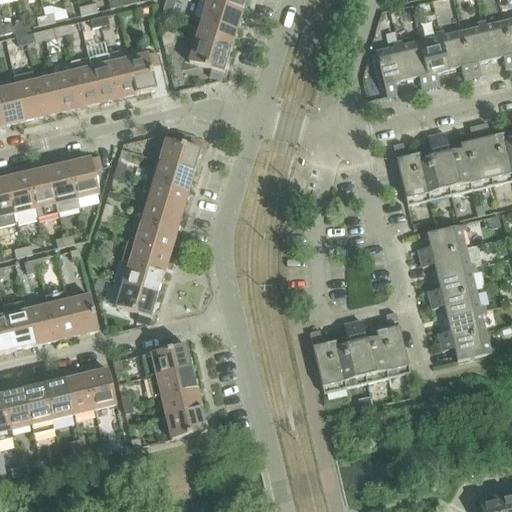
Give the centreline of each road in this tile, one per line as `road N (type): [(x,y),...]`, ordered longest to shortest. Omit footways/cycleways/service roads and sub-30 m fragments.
road 1 (residential): [(0,156),(203,109),(254,121)]
road 2 (residential): [(421,377),(364,166),(336,136)]
road 3 (residential): [(231,316),(0,373)]
road 4 (residential): [(231,316),(218,236),(254,121)]
road 5 (residential): [(281,511),(231,316)]
road 6 (residential): [(511,96),(336,136)]
road 7 (residential): [(371,0),(336,136)]
road 8 (residential): [(254,121),(291,0)]
